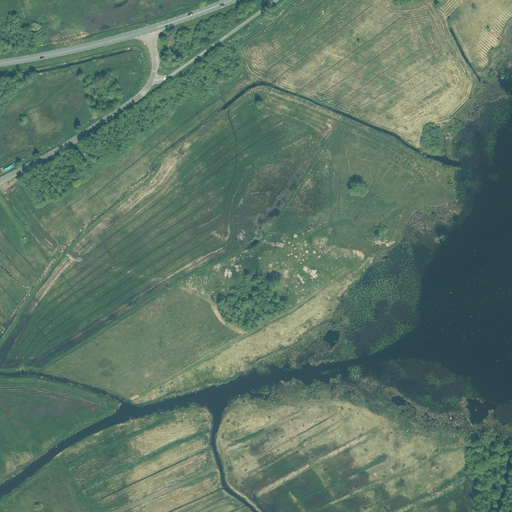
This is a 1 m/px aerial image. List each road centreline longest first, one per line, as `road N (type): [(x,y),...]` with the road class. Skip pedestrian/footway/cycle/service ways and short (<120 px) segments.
road 1 (tertiary): [(0,181),(145,90),(154,66),(147,30)]
road 2 (primary): [(147,30),(0,63)]
